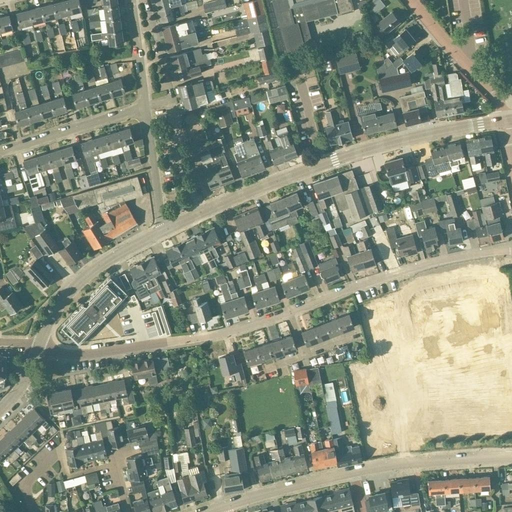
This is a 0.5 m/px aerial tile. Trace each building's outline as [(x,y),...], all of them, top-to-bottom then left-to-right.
[(78,0),(69,0),(65,1),(68,15),(81,12),(78,0)] [(102,0),(104,8),(118,6),(117,0),(102,0)] [(154,0),(157,11),(182,4),(180,0),(154,0)] [(198,8),(197,0),(185,3),(187,11),(198,8)] [(223,0),(217,0),(203,4),(206,13),(225,8),(223,0)] [(247,19),(265,14),(261,0),(254,0),(243,3),(247,19)] [(337,15),(342,14),(354,11),(350,0),(272,0),(286,53),(304,48),(303,44),(311,42),(306,21),(337,13),(337,15)] [(374,0),(368,5),(373,12),(375,14),(384,6),(379,0),(374,0)] [(56,18),(68,15),(65,1),(53,4),(56,18)] [(45,21),(56,18),(53,4),(41,7),(45,21)] [(185,16),(182,4),(157,11),(160,23),(176,19),(176,18),(185,16)] [(104,8),(106,21),(120,19),(118,6),(104,8)] [(32,24),(45,21),(41,7),(29,11),(32,24)] [(87,10),(88,16),(99,14),(98,8),(87,10)] [(20,27),(32,24),(29,11),(16,14),(20,27)] [(382,38),(400,23),(392,13),(380,23),(374,29),(382,38)] [(249,34),(253,33),(269,29),(265,14),(247,19),(245,19),(249,34)] [(9,16),(0,17),(0,32),(12,29),(9,16)] [(106,21),(107,32),(121,30),(120,19),(106,21)] [(70,22),(73,33),(79,31),(76,20),(70,22)] [(101,27),(100,20),(89,22),(90,29),(101,27)] [(162,29),(165,40),(196,32),(193,20),(178,25),(178,24),(162,29)] [(58,25),(61,35),(67,34),(64,23),(58,25)] [(46,28),(49,39),(55,37),(52,27),(46,28)] [(247,50),(254,49),(258,48),(272,44),(269,29),(253,33),(256,44),(246,46),(247,50)] [(34,31),(37,42),(43,40),(41,30),(34,31)] [(102,39),(108,38),(109,46),(123,44),(121,30),(107,32),(102,33),(91,34),(92,41),(102,40),(102,39)] [(389,49),(393,46),(399,53),(415,41),(406,30),(394,39),(392,36),(385,43),(389,49)] [(25,45),(31,44),(29,32),(22,34),(25,45)] [(184,47),(193,45),(199,43),(196,32),(165,40),(168,52),(184,47)] [(4,50),(11,49),(8,38),(1,40),(4,50)] [(260,60),(261,62),(276,58),(272,44),(258,48),(261,60),(260,60)] [(420,47),(403,61),(400,57),(393,63),(397,68),(404,62),(411,72),(424,61),(421,57),(426,54),(420,47)] [(170,58),(173,69),(198,63),(198,62),(208,60),(206,53),(202,55),(200,49),(170,58)] [(21,50),(16,51),(19,63),(24,62),(21,50)] [(16,51),(11,53),(14,64),(19,63),(16,51)] [(11,53),(5,54),(8,66),(14,64),(11,53)] [(340,74),(360,69),(356,53),(336,59),(340,74)] [(5,54),(0,55),(0,57),(3,67),(8,66),(5,54)] [(279,70),(276,58),(261,62),(264,74),(279,70)] [(399,74),(397,68),(393,63),(386,68),(384,61),(376,63),(379,79),(382,93),(412,86),(409,72),(399,74)] [(116,63),(110,65),(113,73),(113,74),(119,72),(116,63)] [(202,74),(199,66),(198,63),(173,69),(176,81),(192,77),(202,74)] [(432,64),(434,75),(442,74),(440,63),(432,64)] [(101,79),(107,77),(104,67),(98,69),(101,79)] [(89,83),(95,81),(92,70),(86,72),(89,83)] [(281,80),(279,70),(264,74),(258,76),(260,85),(281,80)] [(77,86),(83,85),(80,74),(74,76),(77,86)] [(432,88),(434,101),(437,117),(446,116),(443,99),(440,100),(438,85),(436,86),(434,78),(434,76),(424,78),(426,89),(432,88)] [(451,98),(447,98),(444,77),(434,78),(436,86),(438,85),(440,100),(443,99),(446,116),(454,114),(453,104),(451,98)] [(449,81),(452,98),(451,98),(453,104),(454,114),(463,113),(460,96),(463,96),(460,78),(449,81)] [(113,82),(108,83),(113,97),(125,93),(121,80),(113,82)] [(58,81),(52,83),(55,93),(61,91),(58,81)] [(178,87),(181,99),(205,92),(204,88),(202,81),(193,83),(178,87)] [(16,95),(21,111),(14,113),(19,126),(31,122),(27,109),(25,102),(26,102),(20,83),(10,85),(12,96),(16,95)] [(108,83),(97,87),(101,101),(113,97),(108,83)] [(40,87),(44,97),(50,95),(47,85),(40,87)] [(285,86),(270,91),(266,92),(267,92),(266,92),(268,100),(269,104),(289,99),(285,86)] [(97,87),(85,91),(89,104),(101,101),(97,87)] [(34,88),(28,90),(31,101),(37,99),(34,88)] [(77,108),(89,104),(85,91),(72,95),(77,108)] [(206,96),(205,92),(181,99),(184,110),(200,106),(199,106),(208,103),(206,96)] [(252,104),(268,100),(266,92),(250,97),(252,104)] [(424,97),(425,97),(424,92),(399,98),(406,125),(421,121),(429,119),(424,97)] [(249,97),(233,101),(235,111),(251,106),(249,97)] [(67,111),(63,98),(50,102),(55,115),(67,111)] [(50,102),(39,105),(43,119),(55,115),(50,102)] [(381,102),(374,104),(375,110),(381,130),(391,127),(393,129),(397,128),(393,113),(381,116),(379,109),(382,109),(381,102)] [(216,111),(221,128),(233,124),(234,130),(238,128),(234,113),(230,114),(228,107),(226,103),(215,107),(216,111)] [(43,119),(39,105),(27,109),(31,122),(43,119)] [(331,145),(352,139),(348,122),(344,123),(343,121),(337,122),(334,110),(326,113),(329,127),(326,128),(331,145)] [(382,132),(381,130),(375,110),(357,115),(360,128),(364,127),(365,134),(375,131),(378,133),(382,132)] [(260,137),(267,135),(264,124),(263,124),(262,121),(256,123),(260,137)] [(133,160),(128,144),(133,142),(129,128),(117,132),(121,146),(122,145),(127,161),(133,160)] [(277,138),(286,161),(298,157),(288,131),(277,135),(277,138)] [(117,132),(105,136),(109,150),(111,156),(112,156),(115,165),(121,163),(115,148),(121,146),(117,132)] [(105,136),(93,139),(98,153),(104,151),(109,150),(105,136)] [(494,144),(492,144),(491,136),(478,138),(481,154),(484,154),(487,166),(496,164),(494,152),(493,150),(495,150),(496,148),(496,145),(494,144)] [(224,137),(208,143),(222,185),(234,181),(228,166),(225,158),(223,152),(229,150),(224,137)] [(277,138),(274,139),(266,142),(275,166),(286,161),(277,138)] [(482,170),(479,155),(481,154),(478,138),(466,140),(472,171),(482,170)] [(93,139),(81,143),(85,157),(86,157),(91,174),(86,176),(90,187),(101,183),(94,162),(100,161),(99,158),(98,153),(93,139)] [(253,139),(243,143),(254,173),(265,169),(253,139)] [(234,146),(237,153),(234,154),(237,163),(242,178),(254,173),(243,143),(243,142),(234,146)] [(459,164),(458,159),(463,157),(459,142),(445,146),(451,166),(459,164)] [(196,147),(203,165),(203,166),(205,174),(211,189),(222,185),(208,143),(196,147)] [(75,178),(70,162),(76,160),(71,146),(59,150),(63,164),(64,164),(66,169),(65,169),(68,179),(75,178)] [(434,162),(427,164),(416,167),(420,179),(430,176),(432,177),(436,176),(437,173),(451,169),(450,166),(451,166),(445,146),(430,150),(434,162)] [(58,165),(63,164),(59,150),(47,154),(51,167),(52,167),(56,183),(63,181),(58,165)] [(53,173),(51,167),(47,154),(36,157),(40,171),(42,176),(41,176),(44,187),(51,185),(47,175),(53,173)] [(33,173),(40,171),(36,157),(23,161),(32,190),(38,189),(33,173)] [(106,157),(99,158),(100,161),(102,168),(109,166),(106,157)] [(142,165),(139,158),(127,162),(129,169),(142,165)] [(384,163),(388,175),(391,185),(406,180),(407,183),(420,180),(420,179),(416,167),(405,170),(402,158),(384,163)] [(19,177),(16,167),(11,168),(12,172),(1,175),(3,181),(19,177)] [(352,171),(326,180),(331,195),(334,194),(340,211),(348,208),(352,220),(382,209),(373,184),(358,189),(352,171)] [(485,174),(486,177),(487,183),(500,180),(498,172),(485,174)] [(90,187),(86,176),(86,175),(78,177),(82,189),(90,187)] [(97,204),(99,208),(98,208),(107,223),(101,227),(101,226),(100,227),(109,240),(137,223),(124,201),(142,195),(137,177),(72,196),(80,209),(97,204)] [(475,186),(475,185),(473,177),(461,180),(464,189),(475,186)] [(326,180),(313,184),(316,192),(322,208),(323,208),(331,205),(328,196),(331,195),(326,180)] [(5,186),(0,187),(0,193),(17,190),(15,184),(5,187),(5,186)] [(477,191),(475,186),(467,189),(468,194),(477,191)] [(46,193),(49,201),(55,199),(53,191),(46,193)] [(411,193),(414,203),(421,201),(417,191),(411,193)] [(299,216),(295,208),(302,206),(297,193),(283,198),(294,224),(299,222),(296,217),(299,216)] [(457,199),(457,198),(455,193),(446,195),(453,217),(462,215),(457,199)] [(29,198),(32,208),(39,205),(36,196),(29,198)] [(80,210),(80,209),(72,196),(60,200),(68,214),(80,210)] [(480,200),(483,213),(492,241),(504,238),(498,216),(502,215),(499,202),(495,203),(493,196),(480,200)] [(18,197),(6,199),(8,206),(11,205),(20,203),(18,197)] [(434,197),(421,201),(414,203),(409,205),(412,211),(417,210),(418,215),(437,209),(434,197)] [(270,204),(263,207),(273,230),(288,224),(289,226),(294,224),(283,198),(270,204)] [(312,221),(320,218),(314,204),(313,201),(306,204),(312,216),(310,217),(312,221)] [(0,231),(16,227),(11,205),(8,206),(3,207),(0,207),(0,231)] [(44,221),(39,205),(32,208),(30,209),(35,223),(23,227),(32,239),(34,237),(48,256),(60,248),(41,223),(44,221)] [(251,227),(255,226),(262,240),(269,238),(267,234),(268,233),(263,222),(258,208),(245,213),(251,227)] [(468,230),(476,228),(480,244),(492,241),(483,213),(481,213),(480,209),(471,211),(473,218),(466,220),(468,230)] [(94,249),(109,240),(100,227),(101,226),(98,222),(97,222),(94,217),(95,216),(92,211),(83,216),(90,227),(83,231),(94,249)] [(326,231),(327,231),(332,229),(329,223),(330,223),(326,212),(325,212),(318,215),(320,218),(323,226),(326,231)] [(253,241),(248,229),(251,227),(245,213),(233,217),(239,232),(250,259),(261,254),(255,240),(253,241)] [(386,214),(378,217),(380,224),(388,221),(386,214)] [(335,227),(340,225),(338,217),(332,219),(335,227)] [(441,233),(447,231),(450,245),(462,242),(460,227),(455,228),(454,219),(439,222),(441,233)] [(372,235),(365,220),(358,223),(365,238),(372,235)] [(426,221),(417,223),(419,236),(423,235),(426,251),(432,249),(432,248),(438,247),(436,239),(438,238),(436,228),(428,230),(426,221)] [(391,248),(399,246),(401,255),(408,254),(408,255),(416,253),(412,235),(397,239),(393,227),(386,229),(391,248)] [(214,228),(201,233),(214,259),(219,256),(214,247),(221,244),(214,228)] [(334,228),(332,229),(327,231),(330,236),(329,237),(334,248),(342,245),(337,233),(336,234),(334,228)] [(191,239),(189,239),(197,255),(202,264),(208,261),(212,269),(217,266),(214,259),(201,233),(196,236),(194,235),(191,237),(191,239)] [(70,264),(81,256),(75,249),(77,248),(72,242),(71,243),(67,238),(62,241),(66,246),(61,251),(70,264)] [(183,242),(177,245),(189,270),(194,279),(200,277),(191,258),(197,255),(189,239),(188,240),(186,239),(184,240),(183,242)] [(358,242),(362,252),(359,253),(364,268),(376,264),(367,239),(358,242)] [(270,243),(274,252),(281,249),(277,240),(270,243)] [(301,272),(310,269),(303,253),(299,242),(290,246),(301,272)] [(304,253),(303,253),(310,269),(318,265),(312,249),(309,250),(306,244),(301,246),(304,253)] [(343,247),(347,256),(352,272),(364,268),(359,253),(356,254),(352,244),(343,247)] [(30,249),(37,259),(43,255),(36,245),(30,249)] [(169,258),(164,260),(169,269),(180,263),(185,272),(189,270),(177,245),(165,251),(169,258)] [(269,255),(271,264),(278,262),(276,254),(269,255)] [(229,268),(236,265),(231,255),(224,258),(229,268)] [(154,257),(152,257),(150,256),(147,258),(147,260),(141,263),(156,291),(161,288),(156,278),(155,278),(154,276),(161,272),(154,257)] [(340,277),(335,265),(338,264),(335,257),(318,264),(321,271),(320,271),(325,283),(340,277)] [(42,289),(53,279),(35,261),(24,271),(36,284),(36,283),(42,289)] [(293,262),(287,265),(298,293),(310,289),(304,274),(298,276),(293,262)] [(131,268),(129,269),(135,280),(133,281),(132,283),(140,299),(156,291),(141,263),(136,266),(134,265),(131,266),(131,268)] [(239,267),(241,273),(245,287),(251,285),(245,265),(239,267)] [(282,277),(282,283),(281,283),(287,298),(298,293),(287,265),(281,267),(285,276),(282,277)] [(279,268),(273,270),(276,279),(282,277),(279,268)] [(11,270),(5,274),(13,285),(18,281),(20,278),(12,269),(11,271),(11,270)] [(270,281),(276,279),(273,270),(267,272),(270,281)] [(240,289),(245,287),(241,273),(239,274),(240,278),(237,279),(240,289)] [(275,286),(270,288),(264,274),(259,276),(268,305),(280,301),(275,286)] [(257,309),(268,305),(259,276),(253,278),(256,286),(251,287),(252,294),(257,309)] [(479,276),(468,277),(469,299),(479,299),(479,276)] [(490,276),(479,276),(479,299),(491,298),(490,276)] [(161,280),(167,292),(174,289),(169,277),(161,280)] [(457,277),(446,278),(447,300),(458,300),(457,277)] [(468,277),(457,277),(458,300),(469,299),(468,277)] [(74,316),(63,328),(80,344),(102,321),(101,321),(106,315),(107,316),(128,293),(113,278),(107,284),(106,282),(89,299),(91,301),(86,307),(84,305),(78,311),(80,313),(76,317),(74,316)] [(435,278),(424,279),(425,301),(436,301),(435,278)] [(446,278),(435,278),(436,301),(447,300),(446,278)] [(201,283),(204,292),(210,290),(208,281),(201,283)] [(244,296),(238,298),(233,281),(227,283),(237,315),(249,311),(244,296)] [(129,283),(124,285),(126,291),(132,288),(129,283)] [(225,319),(237,315),(227,283),(220,285),(226,302),(221,304),(225,319)] [(10,314),(21,306),(12,293),(7,296),(1,287),(0,287),(0,308),(2,310),(6,307),(10,314)] [(169,292),(174,306),(182,303),(177,289),(169,292)] [(393,296),(380,301),(386,318),(399,313),(393,296)] [(207,303),(201,305),(199,297),(193,300),(195,307),(194,307),(199,322),(212,318),(207,303)] [(380,301),(367,306),(373,323),(386,318),(380,301)] [(399,313),(386,318),(392,334),(405,329),(399,313)] [(349,314),(337,318),(342,332),(354,327),(349,314)] [(331,336),(342,332),(337,318),(325,323),(331,336)] [(386,318),(373,323),(379,339),(392,334),(386,318)] [(511,318),(490,319),(491,330),(511,329),(511,318)] [(319,341),(331,336),(325,323),(314,328),(319,341)] [(307,346),(319,341),(314,328),(302,332),(307,346)] [(511,329),(491,330),(491,341),(511,339),(511,329)] [(292,336),(280,340),(284,353),(297,349),(292,336)] [(511,339),(491,341),(492,352),(511,350),(511,339)] [(280,340),(268,344),(272,357),(284,353),(280,340)] [(268,344),(256,348),(261,361),(272,357),(268,344)] [(248,365),(261,361),(256,348),(244,352),(248,365)] [(511,350),(492,352),(492,363),(511,361),(511,350)] [(236,381),(237,380),(239,388),(247,386),(245,378),(241,363),(235,365),(232,355),(220,358),(224,374),(234,371),(236,381)] [(135,379),(148,376),(150,386),(158,384),(156,374),(162,373),(159,357),(153,358),(152,358),(131,363),(135,379)] [(511,361),(492,363),(493,373),(493,374),(511,373),(511,361)] [(293,371),(297,394),(310,392),(306,368),(293,371)] [(439,376),(416,377),(419,439),(504,435),(503,430),(511,429),(511,373),(493,374),(493,373),(491,374),(493,409),(434,411),(434,408),(440,407),(439,376)] [(116,399),(122,398),(124,405),(135,402),(133,390),(127,391),(124,380),(112,383),(116,399)] [(327,409),(337,407),(333,382),(323,384),(327,409)] [(111,408),(109,400),(116,399),(112,383),(100,385),(105,409),(111,408)] [(92,404),(99,403),(100,410),(105,409),(100,385),(89,388),(92,404)] [(86,405),(92,404),(89,388),(72,391),(77,415),(83,414),(84,417),(88,416),(86,405)] [(66,418),(77,415),(72,391),(71,389),(60,391),(65,414),(66,418)] [(57,415),(65,414),(60,391),(49,394),(49,396),(47,396),(49,408),(51,415),(56,414),(57,415)] [(51,426),(46,421),(34,409),(25,417),(37,429),(42,425),(47,430),(51,426)] [(32,434),(37,429),(25,417),(16,425),(33,443),(37,439),(32,434)] [(99,424),(101,432),(102,437),(108,436),(111,449),(124,446),(119,427),(113,429),(111,421),(99,424)] [(19,446),(24,441),(32,450),(36,446),(33,443),(16,425),(7,433),(19,446)] [(148,434),(146,425),(126,430),(129,443),(144,439),(145,441),(157,439),(155,432),(148,434)] [(306,437),(304,426),(296,427),(298,439),(306,437)] [(187,446),(196,445),(193,428),(184,429),(187,446)] [(289,445),(297,443),(294,429),(284,431),(286,437),(287,437),(289,445)] [(261,433),(262,435),(263,440),(263,442),(275,439),(273,430),(261,433)] [(107,457),(102,437),(101,432),(95,433),(97,441),(90,442),(94,460),(107,457)] [(14,450),(19,446),(7,433),(0,440),(0,443),(15,459),(19,456),(14,450)] [(88,435),(82,437),(82,436),(76,437),(76,439),(83,463),(94,460),(90,442),(88,435)] [(243,490),(241,473),(248,472),(243,447),(242,447),(240,435),(232,437),(234,448),(229,449),(229,445),(217,447),(219,460),(229,459),(231,466),(223,467),(224,474),(222,475),(225,493),(243,490)] [(359,446),(352,447),(351,445),(343,447),(341,437),(332,439),(337,463),(338,468),(362,463),(359,446)] [(83,464),(83,463),(76,439),(71,440),(73,448),(66,450),(70,467),(83,464)] [(325,449),(323,449),(326,465),(337,463),(332,439),(324,441),(325,449)] [(310,444),(311,452),(314,468),(326,465),(323,449),(321,442),(310,444)] [(12,463),(15,459),(0,443),(0,461),(1,463),(7,458),(12,463)] [(275,461),(268,463),(272,479),(284,476),(277,449),(277,444),(269,446),(271,451),(270,451),(272,459),(275,458),(275,461)] [(295,456),(292,456),(296,472),(308,469),(301,445),(293,447),(295,456)] [(292,456),(285,458),(284,454),(287,453),(285,447),(277,449),(284,476),(296,472),(292,456)] [(145,466),(147,466),(153,465),(152,457),(145,458),(144,454),(126,459),(129,469),(129,470),(145,466)] [(254,456),(256,466),(261,482),(272,479),(268,463),(265,463),(263,454),(254,456)] [(164,457),(165,469),(174,468),(173,462),(172,456),(164,457)] [(180,460),(174,461),(174,462),(175,472),(182,471),(180,461),(180,460)] [(148,477),(145,466),(129,470),(129,469),(127,470),(130,481),(148,477)] [(200,472),(189,475),(196,499),(208,496),(200,472)] [(96,473),(85,476),(87,482),(88,485),(99,482),(96,473)] [(13,486),(14,484),(21,477),(18,474),(10,481),(9,482),(13,486)] [(182,477),(177,479),(180,489),(184,503),(196,499),(189,475),(182,477)] [(85,476),(73,479),(75,486),(87,482),(85,476)] [(168,477),(156,481),(159,489),(166,509),(178,505),(173,490),(170,484),(168,477)] [(429,481),(428,481),(428,494),(435,493),(436,505),(445,504),(445,501),(445,493),(443,480),(436,480),(435,480),(434,478),(433,477),(430,477),(429,478),(429,481)] [(481,477),(473,478),(474,491),(490,490),(489,477),(481,477)] [(459,492),(474,491),(473,478),(466,478),(458,479),(459,492)] [(76,490),(75,486),(73,479),(63,482),(66,490),(67,493),(76,490)] [(445,493),(459,492),(458,479),(450,479),(443,480),(445,493)] [(131,491),(143,487),(141,480),(129,484),(131,491)] [(418,493),(410,494),(408,480),(390,483),(392,497),(400,496),(402,505),(410,504),(409,494),(410,494),(411,506),(420,505),(418,493)] [(147,493),(149,498),(153,511),(159,511),(166,509),(159,489),(147,493)] [(145,490),(141,491),(143,499),(134,502),(135,507),(134,508),(135,511),(151,511),(146,498),(147,498),(145,490)] [(338,511),(350,511),(354,511),(349,491),(334,494),(338,511)] [(369,500),(365,501),(367,511),(380,511),(388,510),(387,508),(388,508),(384,493),(369,496),(369,500)] [(338,511),(334,494),(322,497),(321,497),(324,511),(338,511)] [(324,511),(321,497),(307,500),(308,501),(310,511),(324,511)] [(101,500),(93,503),(95,511),(107,511),(108,511),(106,506),(106,505),(103,506),(101,500)] [(310,511),(308,501),(295,504),(296,511),(310,511)] [(106,506),(108,511),(107,511),(119,511),(119,509),(117,503),(106,506)]
